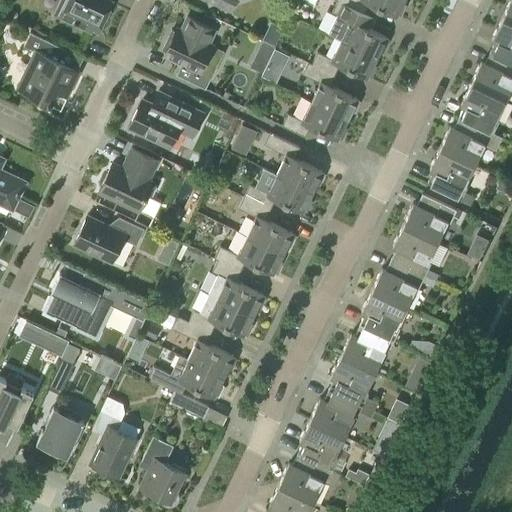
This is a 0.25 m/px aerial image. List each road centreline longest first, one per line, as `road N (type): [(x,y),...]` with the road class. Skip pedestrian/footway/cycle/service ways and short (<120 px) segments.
road 1 (residential): [(470,0),(226,511)]
road 2 (residential): [(71,158),(144,0)]
road 3 (residential): [(0,315),(71,158)]
